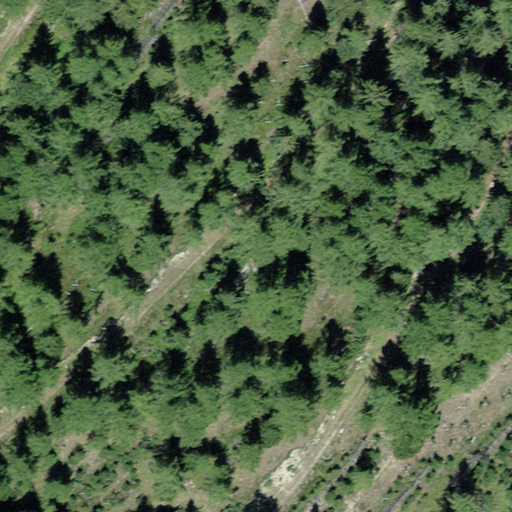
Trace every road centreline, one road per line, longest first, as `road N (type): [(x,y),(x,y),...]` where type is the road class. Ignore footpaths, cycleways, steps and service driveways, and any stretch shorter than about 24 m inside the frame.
road 1 (track): [(421,0),(180,275),(0,428)]
road 2 (track): [(271,511),(381,337),(453,246),(511,124)]
